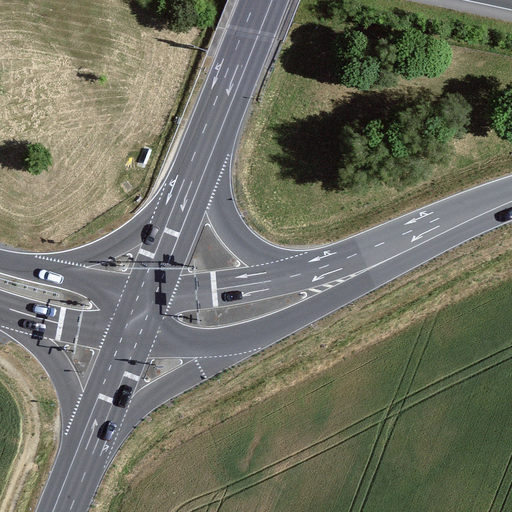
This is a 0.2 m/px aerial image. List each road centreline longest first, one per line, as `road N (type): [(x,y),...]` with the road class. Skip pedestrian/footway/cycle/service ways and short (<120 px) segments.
road 1 (track): [(511,265),(141,464)]
road 2 (secondary): [(86,450),(137,407),(249,336)]
road 3 (motorway): [(187,193),(111,246),(36,270)]
road 4 (secondary): [(249,336),(346,292),(398,255)]
road 5 (secondary): [(299,274),(259,255),(232,227),(205,145)]
road 6 (track): [(0,363),(25,388),(34,425),(5,511)]
road 7 (secondary): [(264,0),(205,145)]
road 8 (trunk): [(20,312),(66,381),(86,450)]
road 9 (secondary): [(299,274),(147,295)]
road 10 (secondary): [(398,255),(511,201)]
road 11 (secondary): [(131,334),(86,450)]
